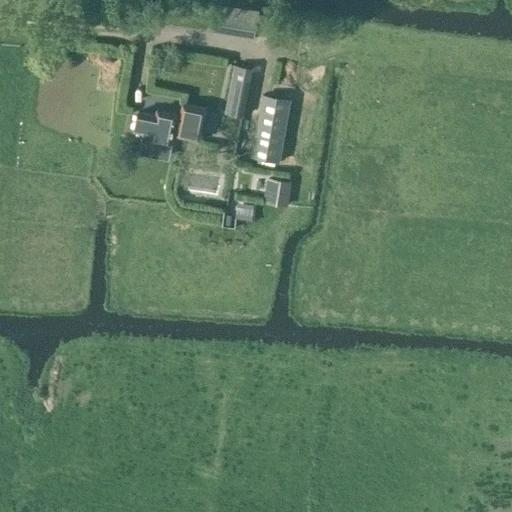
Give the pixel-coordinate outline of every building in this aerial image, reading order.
[(273,15),(258,13),(258,10),(217,2),(212,28),(254,35),(254,34),(271,36),(273,15)] [(226,112),(244,116),(253,67),(234,64),(226,112)] [(253,158),(278,162),(289,100),(267,97),(263,120),(259,119),(253,158)] [(206,110),(183,104),(181,115),(158,110),(156,115),(139,111),(134,130),(152,134),(150,140),(152,140),(151,146),(167,150),(169,144),(172,135),(199,141),(206,110)] [(264,202),(289,205),(292,181),(267,178),(264,202)]
